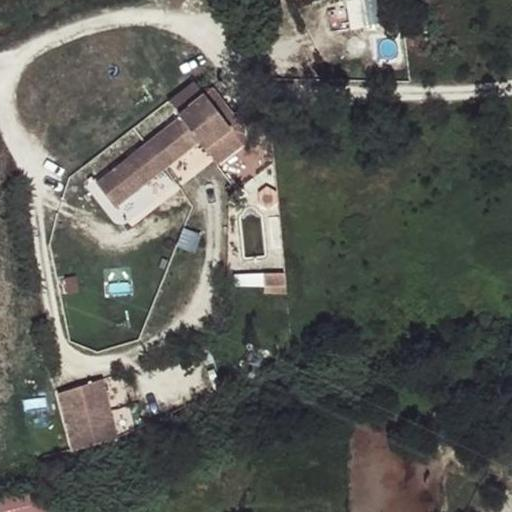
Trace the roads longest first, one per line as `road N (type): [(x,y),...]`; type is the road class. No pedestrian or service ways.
road 1 (unclassified): [(511,91),(281,87),(187,25),(133,16),(72,30),(0,69)]
road 2 (unclassified): [(0,101),(58,209)]
